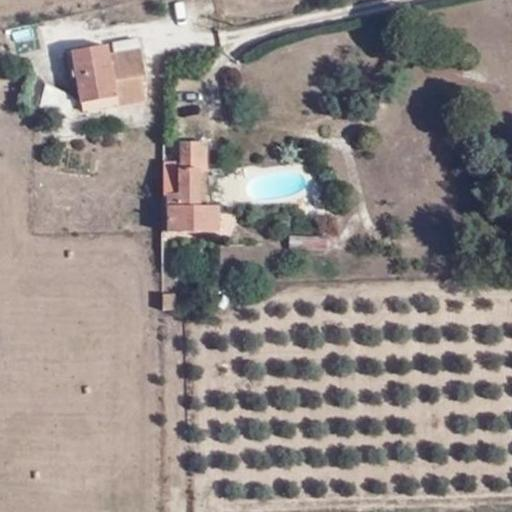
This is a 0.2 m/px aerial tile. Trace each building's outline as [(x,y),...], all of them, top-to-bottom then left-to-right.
[(143,73),(136,41),(69,53),(78,97),(111,95),(114,105),(142,100),(137,77),(143,73)] [(78,105),(46,88),(42,111),(61,125),(78,105)] [(81,111),(114,105),(111,95),(78,97),(81,111)] [(205,144),(178,143),(178,163),(164,163),(164,197),(166,197),(165,234),(216,235),(217,208),(198,207),(199,169),(205,169),(205,144)] [(161,292),(161,304),(176,305),(176,292),(161,292)]
